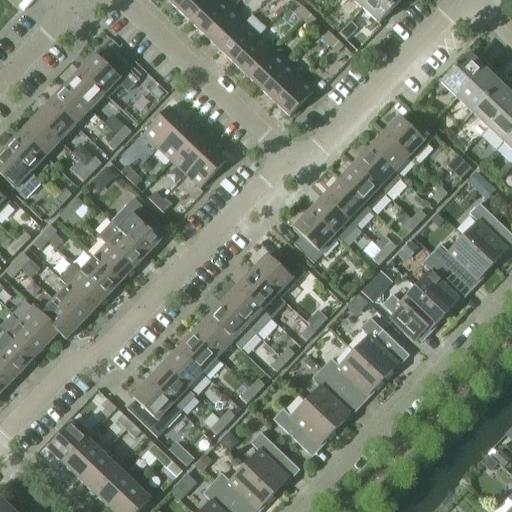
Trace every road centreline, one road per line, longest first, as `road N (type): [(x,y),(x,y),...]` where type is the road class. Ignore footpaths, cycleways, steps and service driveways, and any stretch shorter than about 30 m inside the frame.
road 1 (residential): [(301,511),(511,293),(511,37),(473,0)]
road 2 (residential): [(0,437),(69,363),(102,351),(288,158)]
road 3 (residential): [(288,158),(323,145),(461,0)]
road 4 (residential): [(288,158),(117,0)]
